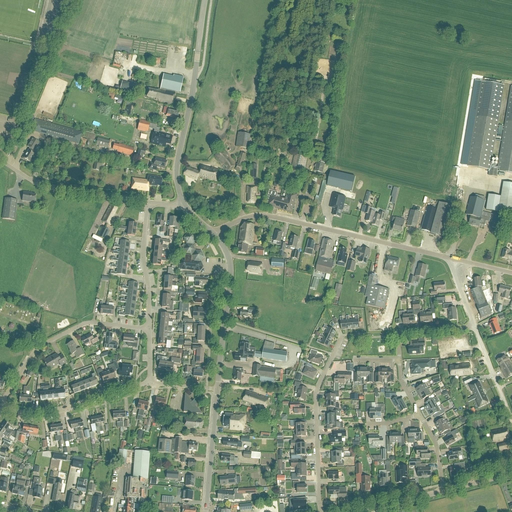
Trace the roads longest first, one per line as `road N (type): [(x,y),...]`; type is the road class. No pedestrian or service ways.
road 1 (unclassified): [(453,259),(262,215),(213,233)]
road 2 (tertiary): [(182,202),(177,163),(204,0)]
road 3 (residential): [(3,406),(32,354),(81,324),(147,329)]
road 4 (residential): [(321,511),(316,390),(342,336)]
road 5 (tertiary): [(217,389),(231,271),(213,233)]
road 6 (unclassified): [(147,202),(53,189),(0,160)]
road 7 (residential): [(149,383),(49,413),(3,406)]
road 8 (residential): [(147,329),(147,202)]
road 9 (tertiary): [(205,511),(217,389)]
